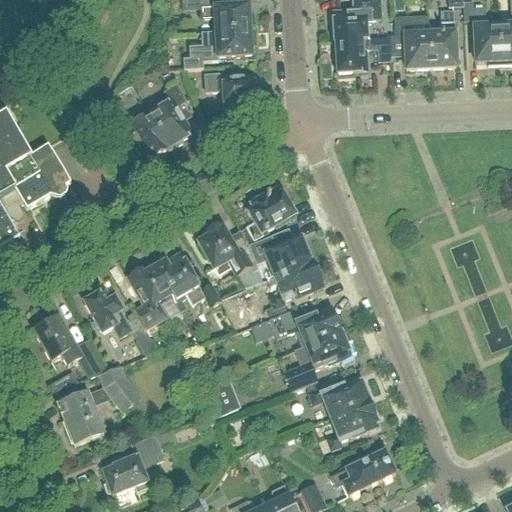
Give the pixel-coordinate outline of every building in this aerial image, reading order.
[(366,29),(370,28),(370,24),(380,23),(380,21),(378,0),(353,0),(352,0),(353,18),(353,19),(332,20),(332,23),(333,46),(335,46),(367,44),(366,29)] [(446,0),(447,12),(462,12),(462,7),(461,0),(446,0)] [(498,30),(500,70),(511,69),(511,66),(511,0),(509,0),(511,30),(498,30)] [(253,35),(252,18),(247,19),(247,10),(209,13),(208,1),(184,2),(185,14),(201,13),(201,24),(214,23),(215,37),(253,35)] [(487,71),(500,70),(498,30),(485,31),(484,13),(473,13),(472,6),(462,7),(462,12),(463,27),(473,26),(475,68),(487,67),(487,71)] [(440,39),(428,40),(430,74),(455,73),(452,17),(439,17),(440,29),(439,29),(440,39)] [(403,42),(404,75),(430,74),(428,40),(428,25),(397,27),(398,42),(403,42)] [(182,63),(183,75),(203,74),(203,67),(218,66),(217,62),(250,60),(250,52),(254,52),(253,35),(215,37),(200,38),(201,50),(188,51),(189,63),(182,63)] [(389,43),(367,44),(335,46),(336,78),(363,76),(362,59),(377,59),(378,71),(391,71),(389,43)] [(218,80),(204,81),(205,98),(222,97),(224,115),(240,114),(240,112),(242,111),(242,110),(248,109),(248,106),(254,105),(255,104),(257,102),(256,91),(252,91),(251,82),(218,85),(218,80)] [(148,119),(170,156),(182,149),(180,147),(191,141),(183,127),(194,121),(176,90),(162,97),(168,107),(148,119)] [(0,254),(19,243),(8,225),(14,222),(17,213),(22,210),(26,215),(49,202),(73,208),(75,200),(47,151),(30,161),(5,118),(0,120),(0,254)] [(147,169),(170,156),(148,119),(132,128),(126,118),(117,124),(124,137),(127,136),(147,169)] [(248,250),(249,251),(259,248),(257,244),(265,239),(263,236),(265,235),(266,236),(275,230),(293,219),(280,196),(278,195),(277,195),(268,201),(267,200),(265,202),(264,201),(245,212),(254,229),(246,233),(239,236),(242,243),(243,242),(248,250)] [(243,242),(242,243),(231,249),(218,228),(202,237),(206,242),(197,247),(213,275),(228,266),(237,281),(256,270),(249,251),(248,250),(243,242)] [(260,249),(273,282),(312,266),(307,253),(304,254),(300,244),(275,254),(271,244),(260,249)] [(169,300),(180,317),(186,314),(181,306),(186,303),(184,300),(186,299),(192,310),(204,303),(210,313),(220,307),(210,290),(200,296),(179,261),(166,269),(165,267),(155,273),(171,299),(169,300)] [(268,304),(273,315),(285,311),(283,306),(322,290),(312,266),(273,282),(280,300),(268,304)] [(156,307),(169,300),(171,299),(155,273),(147,277),(144,272),(128,282),(144,310),(134,316),(145,335),(166,323),(156,307)] [(84,307),(101,338),(113,332),(119,343),(131,336),(119,316),(122,315),(114,302),(110,304),(104,295),(84,307)] [(300,337),(305,351),(340,337),(331,313),(293,328),(289,318),(269,326),(276,344),(295,337),(295,339),(300,337)] [(36,335),(32,337),(50,367),(62,361),(67,371),(80,363),(84,361),(95,382),(98,380),(107,376),(89,344),(74,352),(57,323),(46,329),(44,326),(34,332),(36,335)] [(133,343),(144,361),(155,354),(145,337),(133,343)] [(311,376),(349,361),(345,351),(346,351),(340,337),(305,351),(311,365),(306,367),(308,370),(289,377),(296,395),(316,387),(311,376)] [(56,410),(73,451),(102,439),(90,407),(108,400),(120,418),(138,404),(123,384),(118,372),(107,376),(98,380),(104,394),(87,401),(86,398),(56,410)] [(362,394),(358,383),(320,398),(318,394),(307,399),(312,411),(322,406),(329,423),(369,407),(363,393),(362,394)] [(226,387),(205,395),(216,421),(237,413),(226,387)] [(341,452),(339,447),(378,432),(374,422),(375,421),(369,407),(329,423),(336,440),(326,444),(331,456),(341,452)] [(112,473),(101,478),(106,491),(103,492),(107,501),(109,500),(111,502),(133,494),(135,500),(149,494),(141,474),(163,465),(153,442),(130,451),(135,462),(112,471),(112,473)] [(357,467),(357,469),(331,482),(336,493),(342,490),(348,502),(395,479),(392,474),(395,472),(390,461),(387,462),(384,456),(368,464),(367,462),(357,467)] [(268,492),(275,505),(260,511),(254,511),(252,507),(246,505),(232,511),(294,511),(288,499),(281,485),(268,492)] [(301,496),(308,511),(324,511),(314,490),(301,496)]
